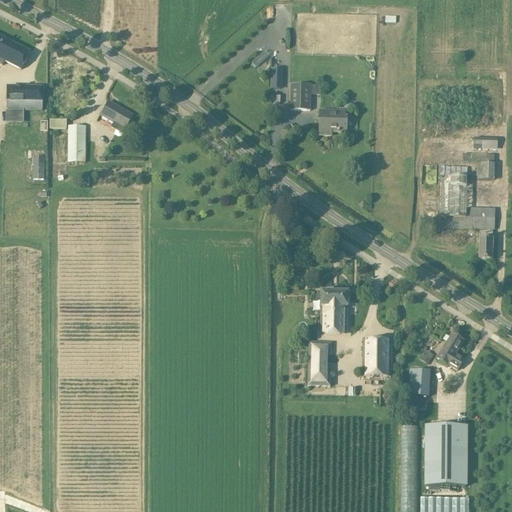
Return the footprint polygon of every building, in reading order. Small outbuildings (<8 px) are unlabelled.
[(0,65),(2,67),(5,63),(20,71),(30,53),(0,37),(0,65)] [(282,70),(271,70),(270,90),(282,90),(282,70)] [(290,86),(290,112),(310,112),(310,96),(311,87),(311,86),(290,86)] [(7,112),(7,123),(23,123),(23,112),(42,112),(42,104),(23,104),(24,88),(7,88),(7,112)] [(108,103),(100,117),(113,124),(112,126),(110,129),(111,129),(116,132),(122,136),(133,117),(108,103)] [(344,113),(320,112),(319,137),(331,137),(331,134),(346,134),(347,118),(344,118),(344,113)] [(67,129),(67,120),(50,120),(50,130),(67,129)] [(68,128),(68,164),(85,164),(85,128),(68,128)] [(450,135),(436,135),(436,168),(449,168),(450,135)] [(498,151),(499,140),(474,139),(474,150),(498,151)] [(481,154),(471,154),(471,197),(493,197),(494,160),(484,160),(484,159),(481,159),(481,154)] [(33,158),(33,181),(44,181),(44,159),(33,158)] [(447,230),(480,230),(480,260),(494,260),(495,231),(496,231),(496,209),(469,208),(470,176),(450,176),(450,169),(441,168),(440,218),(447,218),(447,230)] [(348,294),(320,293),(320,308),(321,308),(320,333),(347,334),(348,294)] [(464,361),(463,360),(455,355),(464,342),(452,334),(436,359),(448,367),(457,372),(464,361)] [(362,379),(391,379),(391,342),(362,341),(362,379)] [(330,377),(327,377),(328,356),(331,356),(331,344),(309,344),(308,388),(330,388),(330,377)] [(432,357),(424,352),(420,360),(428,365),(432,357)] [(435,378),(413,366),(403,386),(426,397),(435,378)] [(425,403),(407,402),(407,410),(425,411),(425,403)] [(402,427),(402,511),(417,511),(417,427),(402,427)] [(465,428),(425,428),(425,488),(465,488),(465,428)]
